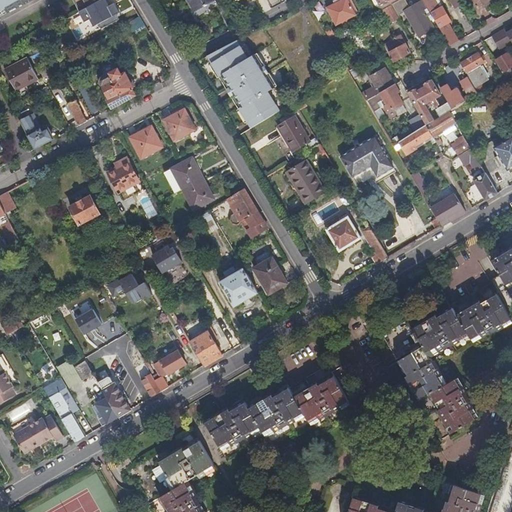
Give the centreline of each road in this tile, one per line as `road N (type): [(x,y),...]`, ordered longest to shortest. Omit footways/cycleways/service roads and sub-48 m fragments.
road 1 (residential): [(0,503),(330,307)]
road 2 (residential): [(330,307),(191,82)]
road 3 (residential): [(0,184),(191,82)]
road 4 (residential): [(511,198),(330,307)]
road 5 (residential): [(406,80),(511,19)]
